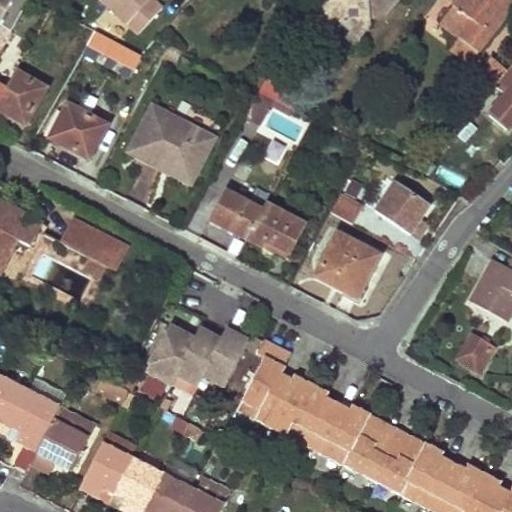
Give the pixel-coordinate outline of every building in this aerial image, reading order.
[(0,96),(5,88),(0,85),(0,46),(26,0),(10,0),(0,16),(0,96)] [(0,0),(0,16),(10,0),(0,0)] [(104,0),(140,31),(162,6),(155,0),(104,0)] [(323,0),(321,2),(322,19),(340,17),(361,35),(372,18),(371,14),(384,14),(396,0),(323,0)] [(511,0),(456,0),(438,23),(458,39),(450,50),(469,66),(511,11),(511,0)] [(80,25),(74,37),(88,44),(94,32),(80,25)] [(94,32),(88,44),(128,64),(124,72),(127,74),(139,55),(94,32)] [(183,52),(171,45),(164,57),(178,63),(183,52)] [(511,55),(503,47),(482,72),(495,84),(511,63),(511,55)] [(511,63),(495,84),(507,95),(489,116),(506,131),(511,123),(511,63)] [(5,88),(0,96),(0,111),(26,126),(45,90),(14,72),(5,88)] [(272,99),(257,91),(243,119),(258,127),(269,105),(288,116),(290,109),(272,99)] [(67,105),(49,139),(89,159),(106,125),(67,105)] [(217,141),(153,109),(129,156),(193,187),(217,141)] [(394,185),(376,216),(410,236),(428,204),(394,185)] [(230,196),(216,225),(250,243),(264,213),(230,196)] [(338,199),(330,215),(352,226),(360,210),(338,199)] [(0,274),(0,275),(16,243),(27,249),(39,227),(0,205),(0,274)] [(264,213),(250,243),(267,252),(271,245),(294,257),(308,226),(268,206),(264,213)] [(132,247),(74,217),(61,243),(119,272),(132,247)] [(338,235),(323,268),(344,280),(340,289),(360,298),(380,257),(338,235)] [(509,269),(491,259),(487,266),(506,275),(509,269)] [(89,261),(83,272),(99,281),(105,270),(89,261)] [(511,262),(509,269),(506,275),(487,266),(467,304),(508,325),(511,318),(511,262)] [(323,268),(318,278),(340,289),(344,280),(323,268)] [(197,330),(192,340),(167,327),(144,374),(169,387),(175,377),(196,387),(201,377),(223,388),(246,342),(224,331),(219,341),(197,330)] [(470,335),(460,349),(484,364),(493,350),(470,335)] [(511,511),(511,496),(507,494),(491,485),(494,480),(471,469),(469,473),(433,456),(435,450),(413,439),(411,444),(375,426),(377,421),(356,410),(354,415),(318,396),(320,392),(298,381),(296,385),(277,375),(289,353),(264,340),(256,354),(263,359),(236,411),(431,511),(511,511)] [(25,390),(0,377),(0,422),(7,426),(25,390)] [(96,377),(90,389),(118,403),(124,391),(96,377)] [(57,406),(25,390),(7,426),(18,432),(13,441),(33,451),(51,416),(57,406)] [(83,432),(51,416),(33,451),(28,462),(51,472),(55,464),(64,469),(83,432)] [(201,431),(189,425),(184,434),(198,441),(203,432),(201,431)] [(135,444),(106,429),(77,486),(96,496),(101,487),(111,492),(130,456),(135,444)] [(138,511),(159,471),(130,456),(111,492),(121,497),(116,506),(127,511),(138,511)] [(178,511),(190,487),(159,471),(138,511),(178,511)] [(214,511),(228,487),(198,472),(190,487),(178,511),(214,511)] [(121,497),(111,492),(106,502),(116,506),(121,497)]
